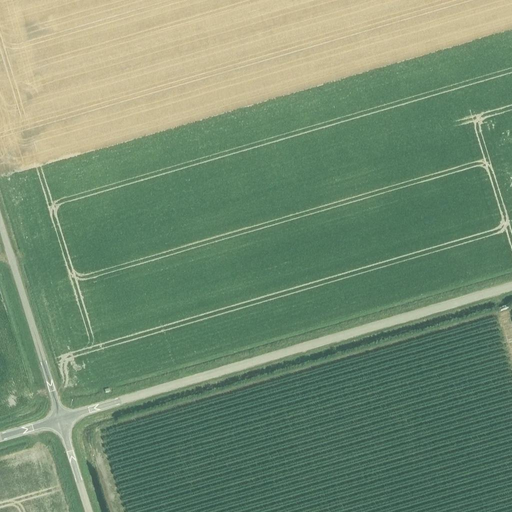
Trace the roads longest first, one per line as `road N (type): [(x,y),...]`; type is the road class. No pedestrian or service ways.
road 1 (unclassified): [(59,419),(511,287)]
road 2 (unclassified): [(59,419),(0,227)]
